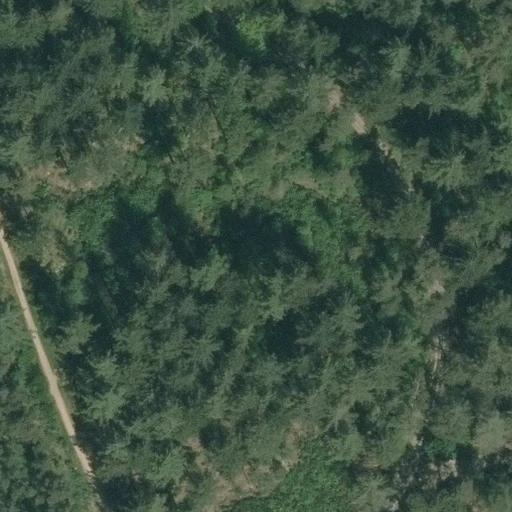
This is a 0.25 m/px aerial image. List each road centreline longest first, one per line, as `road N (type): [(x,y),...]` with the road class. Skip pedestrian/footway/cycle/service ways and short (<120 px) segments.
road 1 (track): [(378,496),(419,408),(444,305),(417,212),(357,117),(209,0)]
road 2 (track): [(378,496),(511,460)]
